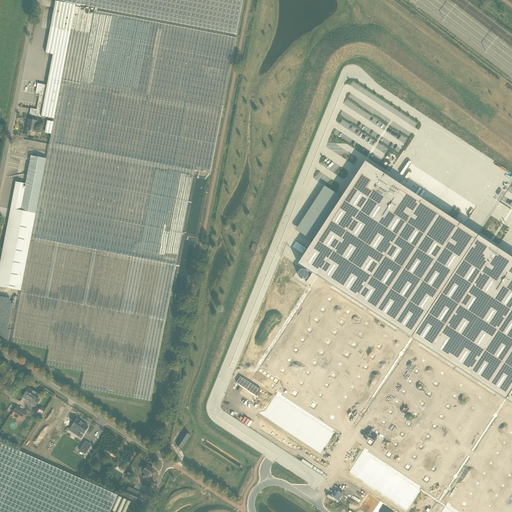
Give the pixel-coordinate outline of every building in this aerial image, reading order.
[(236,35),(242,0),(55,0),(56,0),(236,35)] [(31,156),(26,184),(16,182),(0,263),(0,286),(21,291),(11,342),(49,349),(46,365),(83,372),(80,388),(150,401),(166,316),(194,171),(210,174),(231,61),(236,38),(94,10),(85,8),(86,7),(55,1),(45,54),(53,55),(47,86),(37,84),(36,93),(40,94),(36,113),(42,114),(41,117),(54,119),(49,143),(48,147),(42,146),(41,154),(47,155),(46,159),(31,156)] [(37,121),(28,119),(27,126),(26,126),(25,134),(30,135),(30,131),(35,132),(37,121)] [(47,120),(44,132),(51,134),(53,121),(47,120)] [(365,162),(298,264),(312,273),(316,277),(411,338),(478,236),(365,162)] [(511,258),(478,236),(411,338),(505,400),(511,389),(511,258)] [(254,244),(251,250),(260,253),(262,247),(254,244)] [(306,283),(311,286),(316,277),(312,273),(306,283)] [(308,290),(250,379),(344,440),(411,338),(316,277),(311,286),(308,290)] [(0,299),(1,300),(0,303),(0,314),(0,315),(0,317),(0,332),(4,334),(5,331),(3,331),(3,332),(0,330),(0,327),(5,329),(11,331),(7,328),(8,325),(13,303),(6,302),(7,296),(0,295),(0,299)] [(411,338),(344,440),(438,502),(505,400),(411,338)] [(36,398),(38,395),(28,388),(24,395),(31,399),(29,402),(36,407),(40,400),(36,398)] [(511,511),(511,404),(505,400),(438,502),(453,511),(511,511)] [(17,406),(11,416),(21,422),(27,413),(17,406)] [(37,408),(33,415),(39,418),(43,411),(37,408)] [(89,427),(77,419),(72,427),(80,432),(78,436),(81,439),(84,435),(89,427)] [(182,448),(190,435),(184,431),(176,444),(182,448)] [(0,442),(0,511),(110,511),(117,495),(22,453),(19,451),(0,442)] [(147,465),(145,468),(143,466),(142,466),(141,467),(140,468),(140,469),(141,471),(143,472),(145,474),(144,476),(143,476),(143,477),(147,481),(152,474),(150,473),(153,469),(147,465)] [(138,495),(133,493),(127,490),(125,496),(136,501),(138,495)] [(339,501),(342,494),(337,491),(333,497),(339,501)]
